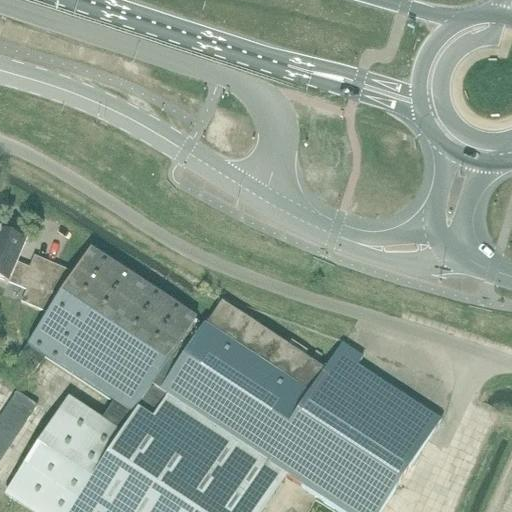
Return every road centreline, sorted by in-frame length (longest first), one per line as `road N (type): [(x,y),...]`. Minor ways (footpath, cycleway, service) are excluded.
road 1 (unclassified): [(511,362),(203,259),(0,141)]
road 2 (unclassified): [(264,201),(277,126),(251,87),(0,4)]
road 3 (unclassified): [(264,201),(104,107),(0,70)]
road 4 (primary): [(243,53),(424,116)]
road 5 (primary): [(243,53),(419,96)]
road 6 (primary): [(81,0),(243,53)]
